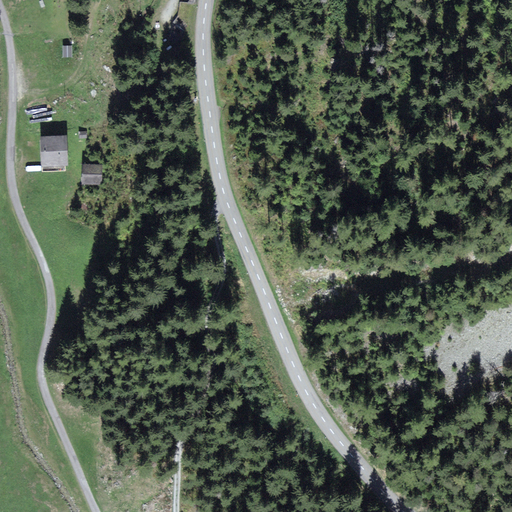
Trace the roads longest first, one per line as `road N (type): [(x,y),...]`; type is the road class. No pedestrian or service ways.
road 1 (tertiary): [(206,0),(204,69),(229,207),(300,380),(340,441),(404,511)]
road 2 (residential): [(98,511),(42,382),(50,282),(9,177),(10,49),(0,5)]
